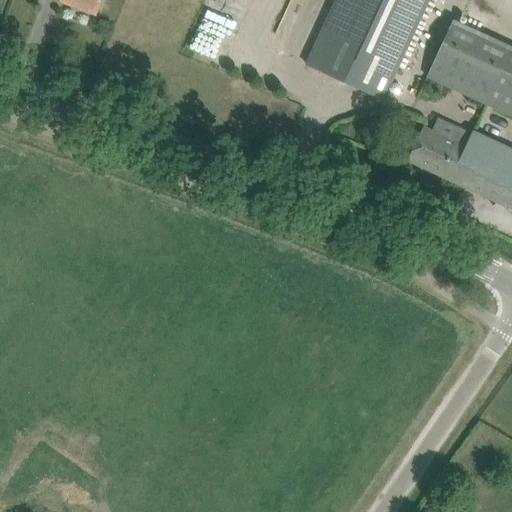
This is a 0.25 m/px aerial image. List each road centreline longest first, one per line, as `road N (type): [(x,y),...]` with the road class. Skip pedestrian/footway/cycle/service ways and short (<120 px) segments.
road 1 (tertiary): [(511,284),(376,218),(0,80)]
road 2 (unclassified): [(380,511),(511,325)]
